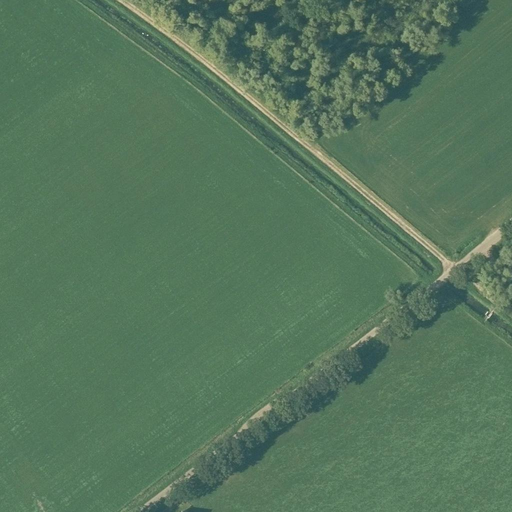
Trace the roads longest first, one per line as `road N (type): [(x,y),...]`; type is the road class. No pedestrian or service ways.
road 1 (unclassified): [(140,511),(511,225)]
road 2 (unknown): [(119,0),(453,271)]
